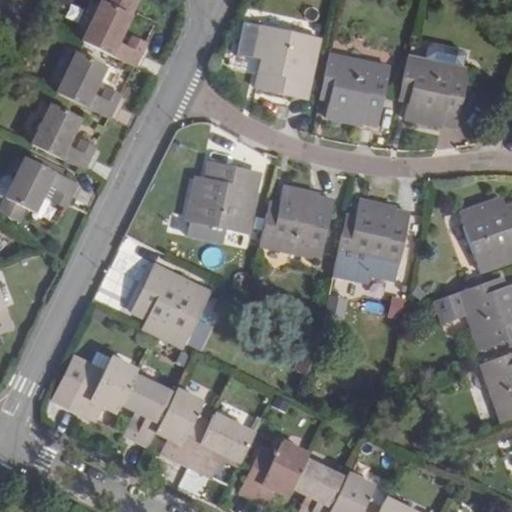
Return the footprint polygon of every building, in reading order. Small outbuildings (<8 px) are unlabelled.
[(134,0),(103,0),(83,43),(134,68),(142,51),(129,45),(127,49),(117,44),(138,2),(134,0)] [(262,60),(259,71),(256,88),(292,96),(293,93),(305,96),(318,39),(258,25),(243,22),(237,54),(251,58),(262,60)] [(132,39),(129,45),(142,51),(145,45),(132,39)] [(78,54),(58,95),(109,119),(117,103),(104,96),(102,100),(93,96),(105,68),(78,54)] [(249,68),(259,71),(262,60),(251,58),(237,54),(234,65),(249,68)] [(388,67),(328,54),(321,87),(332,90),(330,100),(326,118),(363,125),(364,122),(376,124),(388,67)] [(468,69),(407,56),(401,88),(412,90),(409,101),(406,118),(442,126),(442,124),(456,126),(468,69)] [(332,90),(321,87),(319,98),(330,100),(332,90)] [(412,90),(401,88),(399,99),(409,101),(412,90)] [(107,91),(104,96),(117,103),(120,98),(107,91)] [(52,106),(32,146),(83,171),(91,155),(79,149),(77,153),(67,148),(80,120),(52,106)] [(82,143),(79,149),(91,155),(94,149),(82,143)] [(24,159),(0,208),(0,210),(7,217),(17,221),(24,208),(34,212),(47,185),(58,190),(56,195),(68,201),(76,184),(24,159)] [(192,195),(187,220),(213,225),(247,233),(259,176),(246,173),(247,170),(210,162),(206,181),(204,191),(193,189),(192,195)] [(196,179),(193,189),(204,191),(206,181),(196,179)] [(266,213),(260,246),(320,259),(332,201),(319,198),(319,195),(283,188),(279,207),(277,216),(266,213)] [(187,220),(192,195),(168,190),(163,215),(187,220)] [(65,208),(68,201),(56,195),(52,202),(65,208)] [(354,228),(343,225),(336,258),(398,271),(410,214),(395,211),(396,208),(360,200),(356,218),(354,228)] [(499,200),(489,204),(493,214),(503,211),(499,200)] [(493,214),(489,204),(459,215),(480,273),(511,260),(511,207),(503,211),(493,214)] [(279,207),(269,205),(266,213),(277,216),(279,207)] [(356,218),(345,216),(343,225),(354,228),(356,218)] [(213,225),(187,220),(184,233),(210,239),(213,225)] [(156,325),(152,333),(154,334),(182,348),(208,295),(155,268),(149,280),(147,279),(131,312),(147,320),(156,325)] [(502,290),(498,280),(489,283),(493,293),(502,290)] [(493,293),(489,283),(436,301),(444,323),(465,315),(479,351),(511,339),(511,285),(502,290),(493,293)] [(230,355),(246,317),(232,312),(217,349),(230,355)] [(147,320),(142,328),(152,333),(156,325),(147,320)] [(511,353),(480,365),(502,424),(511,420),(511,353)] [(101,406),(115,413),(118,406),(133,377),(136,371),(109,359),(106,366),(103,365),(100,371),(72,358),(51,401),(86,417),(93,403),(101,406)] [(131,439),(148,447),(155,433),(173,395),(133,377),(118,406),(142,417),(147,419),(143,430),(137,427),(131,439)] [(168,457),(188,467),(209,424),(197,418),(200,413),(198,411),(200,404),(175,391),(173,395),(155,433),(168,440),(175,443),(168,457)] [(94,421),(101,406),(93,403),(86,417),(94,421)] [(209,424),(188,467),(205,475),(210,464),(206,461),(211,451),(216,453),(223,456),(239,465),(253,436),(213,416),(209,424)] [(142,417),(137,427),(143,430),(147,419),(142,417)] [(123,435),(131,439),(137,427),(129,423),(123,435)] [(366,427),(361,436),(365,437),(374,442),(379,434),(366,427)] [(162,454),(168,457),(175,443),(168,440),(162,454)] [(272,490),(286,496),(290,489),(304,460),(307,455),(283,443),(278,451),(276,450),(273,455),(262,450),(241,492),(259,501),(267,487),(272,490)] [(210,464),(205,475),(212,478),(219,464),(223,456),(216,453),(211,451),(206,461),(210,464)] [(219,464),(235,472),(239,465),(223,456),(219,464)] [(307,511),(328,511),(344,480),(304,460),(290,489),(319,503),(314,511),(312,511),(309,510),(307,511)] [(378,511),(381,508),(370,503),(372,497),(368,495),(372,487),(347,475),(344,480),(328,511),(378,511)] [(265,504),(272,490),(267,487),(259,501),(265,504)] [(387,495),(372,487),(368,495),(372,497),(370,503),(381,508),(385,500),(387,495)] [(381,508),(378,511),(409,511),(385,500),(381,508)]
